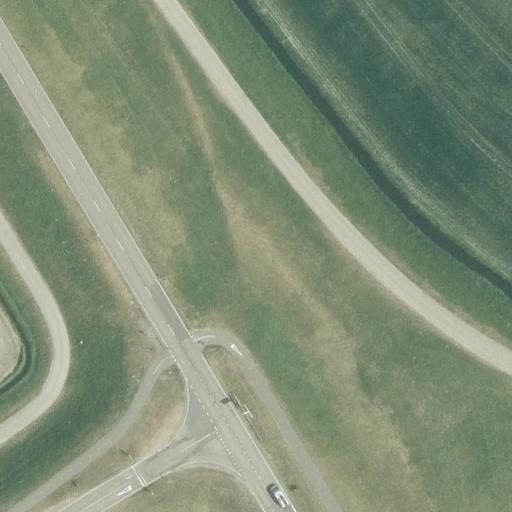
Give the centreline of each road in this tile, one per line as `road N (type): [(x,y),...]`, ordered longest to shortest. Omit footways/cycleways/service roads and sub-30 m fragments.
road 1 (unclassified): [(511,362),(475,342),(337,226),(160,0)]
road 2 (tertiary): [(225,423),(0,49)]
road 3 (unclassified): [(0,436),(48,392),(60,354),(42,298),(0,227)]
road 4 (unclassified): [(82,511),(225,423)]
